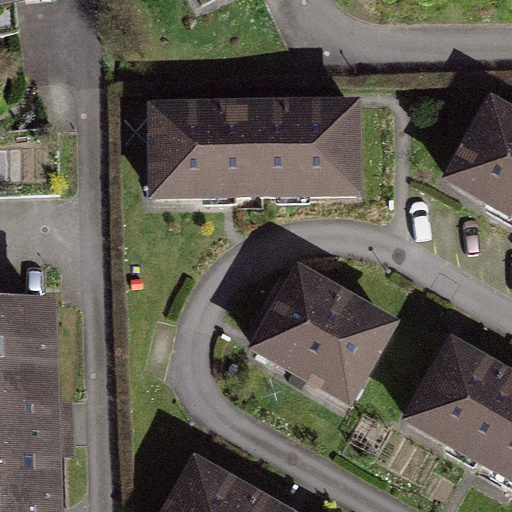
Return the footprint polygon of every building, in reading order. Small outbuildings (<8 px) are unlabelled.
[(363,115),(155,120),(157,206),(365,201),(363,115)] [(511,128),(488,115),(445,193),(511,228),(511,128)] [(397,330),(307,279),(261,361),(352,412),(397,330)] [(57,511),(52,322),(0,323),(0,511),(57,511)] [(511,384),(456,351),(408,433),(511,494),(511,384)] [(273,511),(192,469),(168,511),(273,511)]
